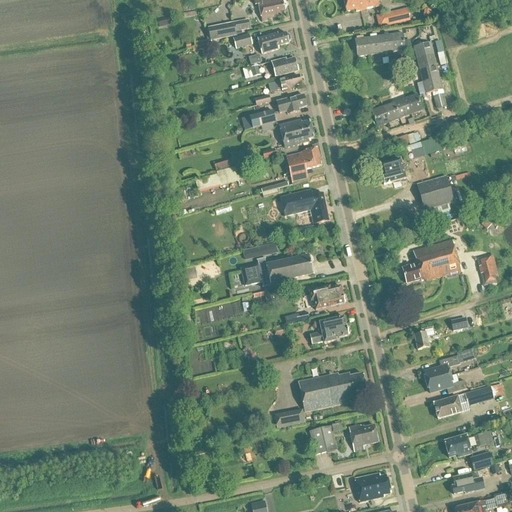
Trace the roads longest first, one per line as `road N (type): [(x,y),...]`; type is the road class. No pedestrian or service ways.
road 1 (tertiary): [(401,456),(300,0)]
road 2 (residential): [(193,501),(401,456)]
road 3 (track): [(159,506),(157,484),(0,499)]
road 4 (track): [(374,337),(511,293)]
